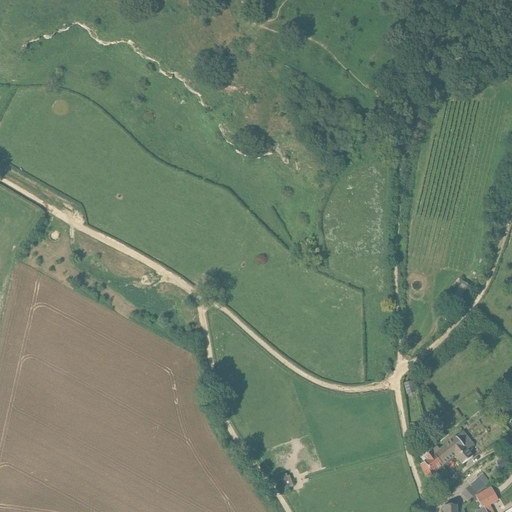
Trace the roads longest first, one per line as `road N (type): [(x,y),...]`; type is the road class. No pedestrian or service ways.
road 1 (track): [(501,0),(406,125),(396,234),(401,372)]
road 2 (track): [(288,511),(223,414),(200,298)]
road 3 (track): [(200,298),(0,180)]
road 4 (track): [(396,381),(361,389),(316,382),(200,298)]
road 5 (track): [(511,211),(474,302),(401,372)]
